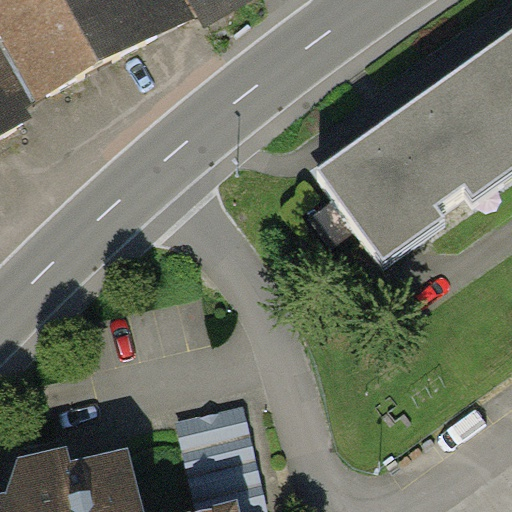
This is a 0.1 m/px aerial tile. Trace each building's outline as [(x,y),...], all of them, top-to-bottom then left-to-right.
[(187,0),(0,0),(0,50),(39,116),(203,27),(187,0)] [(266,6),(262,0),(187,0),(203,27),(208,36),(266,6)] [(511,55),(396,138),(320,192),(386,285),(511,195),(511,55)] [(0,61),(0,157),(39,131),(0,61)] [(263,511),(240,418),(181,432),(200,511),(135,511),(127,477),(69,491),(65,472),(22,482),(13,511),(263,511)]
